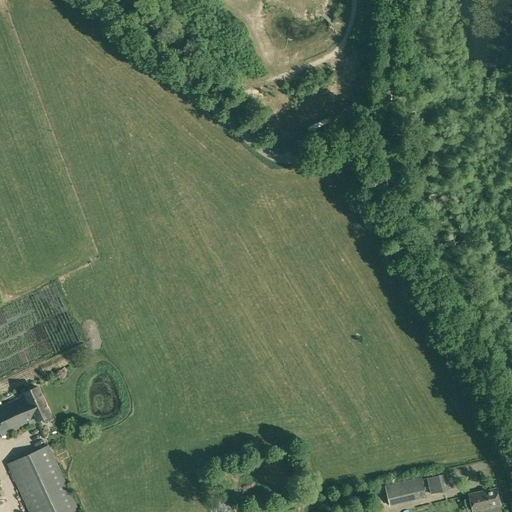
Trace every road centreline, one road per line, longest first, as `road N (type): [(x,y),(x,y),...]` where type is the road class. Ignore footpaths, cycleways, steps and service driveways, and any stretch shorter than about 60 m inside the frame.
road 1 (unclassified): [(355,159),(264,153),(92,0)]
road 2 (tertiary): [(511,415),(384,197)]
road 3 (tertiary): [(385,123),(392,0)]
